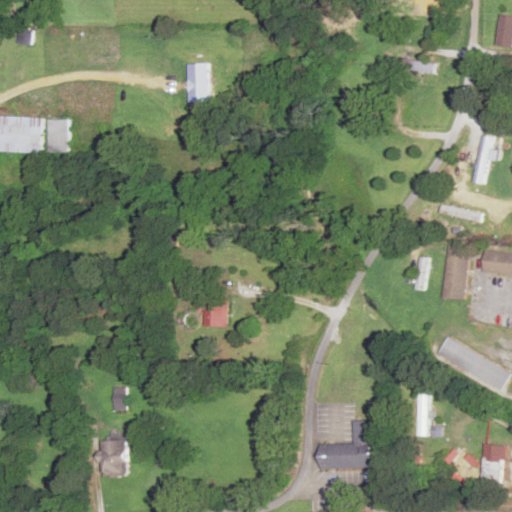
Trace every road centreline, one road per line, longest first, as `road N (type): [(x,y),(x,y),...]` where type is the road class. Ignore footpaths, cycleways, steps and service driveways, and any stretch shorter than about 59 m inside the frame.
road 1 (residential): [(204,511),(300,494),(315,478),(317,396),(328,347),(375,257),(463,125),(476,86),(485,0)]
road 2 (residential): [(0,220),(20,236),(37,349)]
